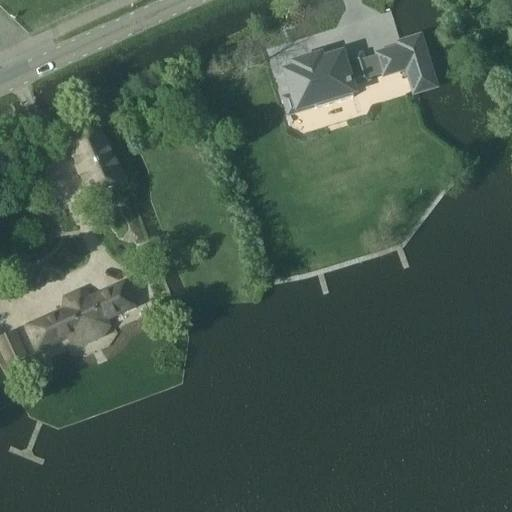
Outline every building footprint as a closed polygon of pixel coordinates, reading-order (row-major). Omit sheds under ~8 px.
[(412,79),(393,84),(397,101),(417,95),(423,117),(439,113),(427,69),(410,74),(412,79)] [(285,86),(275,88),(281,114),(289,113),(293,132),(342,122),(340,112),(357,108),(350,81),(333,85),(331,76),(308,82),(307,77),(284,82),(285,86)] [(70,156),(86,195),(91,194),(93,201),(103,197),(113,191),(124,188),(126,184),(99,132),(98,131),(97,130),(95,129),(93,128),(90,127),(88,127),(85,128),(83,129),(81,130),(81,131),(79,133),(79,135),(78,136),(78,138),(73,141),(72,142),(71,143),(71,144),(71,145),(71,146),(72,147),(73,147),(74,148),(75,148),(77,153),(70,156)] [(81,349),(103,340),(111,328),(109,322),(136,310),(124,284),(27,328),(38,353),(67,341),(69,347),(81,349)] [(14,333),(0,339),(0,353),(7,367),(9,366),(11,370),(26,363),(24,359),(26,358),(14,333)]
